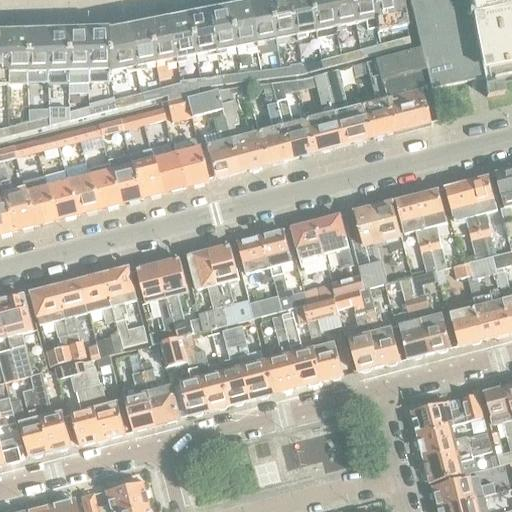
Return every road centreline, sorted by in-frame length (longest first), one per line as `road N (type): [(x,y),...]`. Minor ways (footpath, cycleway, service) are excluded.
road 1 (residential): [(0,269),(511,137)]
road 2 (residential): [(164,450),(378,399)]
road 3 (residential): [(0,491),(164,450)]
road 4 (residential): [(398,477),(262,511)]
road 5 (residential): [(378,399),(511,360)]
